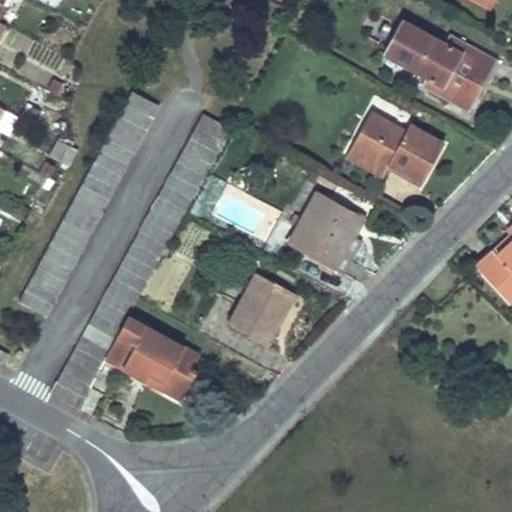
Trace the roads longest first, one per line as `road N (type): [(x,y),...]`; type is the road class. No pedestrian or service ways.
road 1 (residential): [(511,161),(174,511)]
road 2 (residential): [(0,391),(104,454),(163,511)]
